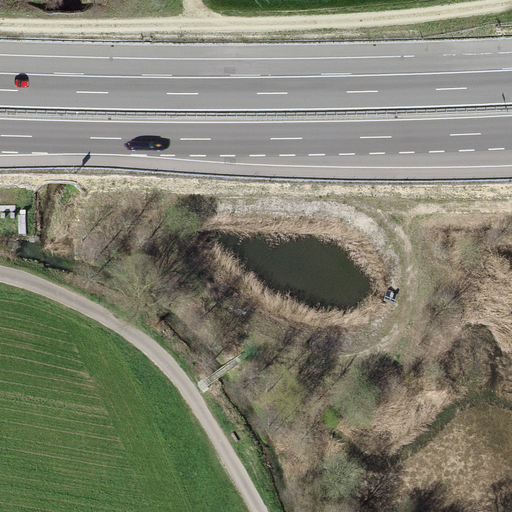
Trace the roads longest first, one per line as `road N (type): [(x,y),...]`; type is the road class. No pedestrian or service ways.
road 1 (track): [(0,23),(354,21),(511,2)]
road 2 (motorway): [(511,83),(260,94),(0,89)]
road 3 (motorway): [(0,134),(254,140),(511,131)]
road 4 (track): [(258,511),(190,393),(140,345),(85,304),(0,276)]
